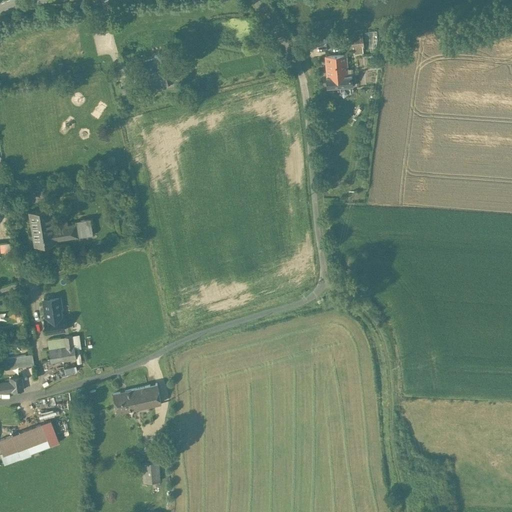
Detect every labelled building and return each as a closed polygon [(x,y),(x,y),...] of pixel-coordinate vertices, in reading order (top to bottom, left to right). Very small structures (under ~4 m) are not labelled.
[(332,25),(315,29),(316,34),(317,44),(325,42),(325,43),(328,42),(335,40),(334,35),(332,25)] [(350,34),(349,34),(351,49),(353,48),(354,53),(356,52),(361,52),(360,47),(364,47),(362,32),(350,34)] [(166,51),(154,54),(162,81),(162,82),(174,79),(166,51)] [(346,54),(325,56),(327,77),(326,77),(327,87),(328,87),(328,86),(335,86),(335,90),(341,90),(340,85),(351,84),(351,85),(352,85),(351,75),(348,75),(346,54)] [(155,57),(145,60),(152,84),(162,81),(155,57)] [(133,84),(120,87),(122,99),(135,96),(133,84)] [(50,207),(29,210),(35,245),(56,241),(55,239),(78,236),(76,223),(75,223),(53,227),(50,207)] [(90,220),(75,222),(75,223),(76,223),(78,236),(92,233),(90,220)] [(331,294),(325,295),(325,296),(327,302),(332,301),(334,300),(332,293),(331,294)] [(64,330),(62,315),(45,318),(47,332),(64,330)] [(74,346),(72,335),(65,336),(66,347),(68,359),(76,358),(74,346)] [(62,346),(49,348),(51,362),(68,359),(66,347),(62,348),(62,346)] [(32,354),(4,358),(6,369),(34,365),(32,354)] [(10,381),(0,382),(0,392),(12,390),(12,391),(24,389),(21,376),(10,378),(10,381)] [(158,383),(113,392),(117,412),(161,402),(158,383)] [(41,423),(13,434),(17,446),(28,443),(29,445),(47,438),(41,423)] [(13,434),(0,438),(0,446),(2,452),(17,446),(13,434)] [(2,452),(0,452),(4,463),(31,453),(29,445),(28,443),(17,446),(2,452)] [(159,461),(143,462),(144,482),(160,481),(160,471),(159,461)]
